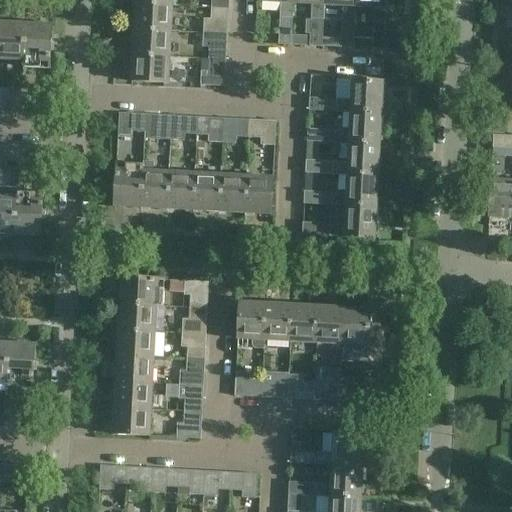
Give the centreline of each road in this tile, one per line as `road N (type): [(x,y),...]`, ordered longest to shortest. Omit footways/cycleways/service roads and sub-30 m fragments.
road 1 (residential): [(58,451),(78,128)]
road 2 (unclassified): [(451,273),(462,0)]
road 3 (unclassified): [(440,511),(451,273)]
road 4 (residential): [(289,239),(294,107),(240,104)]
road 5 (residential): [(240,104),(78,97)]
road 6 (residential): [(213,451),(58,451)]
road 7 (residential): [(362,412),(215,407)]
road 8 (residential): [(386,63),(243,59)]
road 9 (residential): [(215,407),(221,273)]
